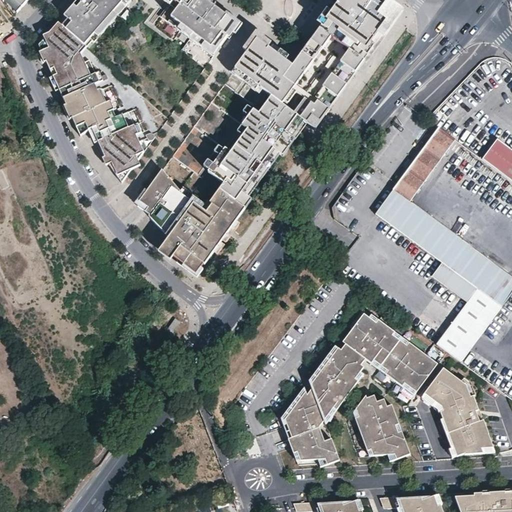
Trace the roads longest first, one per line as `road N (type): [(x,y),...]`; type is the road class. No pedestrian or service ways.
road 1 (residential): [(187,368),(231,478),(283,485),(511,473)]
road 2 (residential): [(199,302),(115,226),(15,45)]
road 3 (primary): [(366,125),(238,296)]
road 4 (primary): [(187,368),(82,511)]
road 5 (primary): [(366,125),(462,33)]
road 6 (primary): [(443,18),(366,125)]
